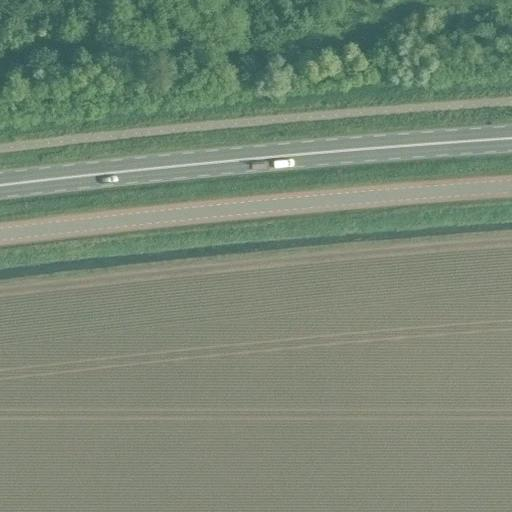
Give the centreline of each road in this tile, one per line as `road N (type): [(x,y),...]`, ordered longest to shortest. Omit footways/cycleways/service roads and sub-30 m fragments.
road 1 (unclassified): [(0,236),(511,186)]
road 2 (primary): [(511,138),(0,185)]
